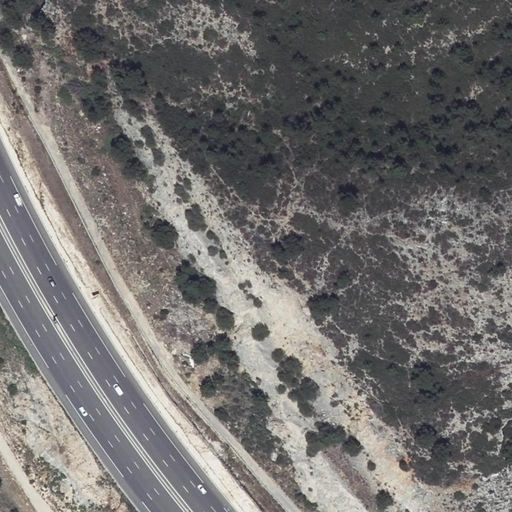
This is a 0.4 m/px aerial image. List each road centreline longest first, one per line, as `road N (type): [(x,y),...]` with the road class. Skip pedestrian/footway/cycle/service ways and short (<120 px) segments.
road 1 (unknown): [(304,511),(177,373),(0,32)]
road 2 (motorway): [(211,511),(63,304),(0,184)]
road 3 (motorway): [(0,254),(35,321),(168,511)]
